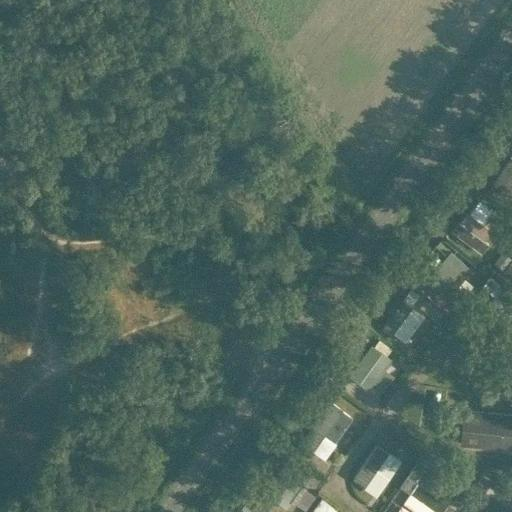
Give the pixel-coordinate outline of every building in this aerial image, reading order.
[(511,157),(510,157),(490,185),(511,199),(511,197),(511,157)] [(468,215),(484,221),(490,206),(474,199),(468,215)] [(425,280),(447,298),(472,268),(450,250),(425,280)] [(502,251),(494,262),(503,268),(511,258),(502,251)] [(417,271),(408,282),(415,288),(425,277),(417,271)] [(507,320),(511,314),(511,291),(503,285),(488,276),(481,286),(495,295),(487,306),(507,320)] [(418,292),(410,287),(403,297),(410,303),(418,292)] [(497,316),(491,323),(497,329),(503,321),(497,316)] [(392,358),(371,342),(348,374),(365,386),(373,384),(392,358)] [(400,355),(396,362),(407,370),(411,363),(400,355)] [(300,441),(326,458),(354,416),(328,399),(300,441)] [(511,448),(511,414),(464,409),(460,443),(511,448)] [(364,426),(354,418),(348,426),(358,433),(364,426)] [(375,495),(402,458),(377,441),(351,477),(375,495)] [(286,455),(281,461),(297,473),(302,467),(286,455)] [(413,466),(422,472),(430,461),(421,455),(413,466)] [(275,500),(286,509),(305,482),(284,466),(264,493),(275,500)] [(479,500),(492,480),(482,474),(469,494),(479,500)] [(461,476),(448,477),(449,486),(462,484),(461,476)] [(417,479),(401,500),(417,511),(438,511),(447,501),(417,479)] [(457,511),(459,510),(448,503),(441,511),(457,511)]
